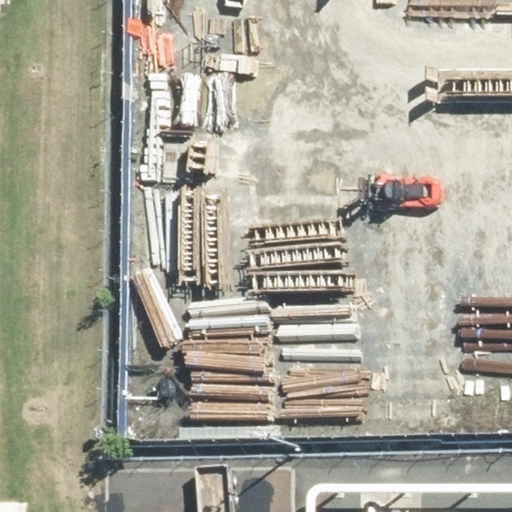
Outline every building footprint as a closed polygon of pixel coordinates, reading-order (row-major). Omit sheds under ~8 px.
[(0,0),(0,511),(29,511),(21,0),(0,0)] [(167,33),(105,32),(104,116),(166,117),(167,33)] [(414,142),(413,190),(498,192),(500,145),(414,142)] [(117,294),(145,295),(141,414),(210,416),(228,417),(235,186),(155,183),(145,183),(144,229),(119,229),(117,294)] [(497,232),(411,227),(409,265),(495,270),(497,232)] [(496,292),(459,291),(456,363),(494,364),(496,292)] [(315,305),(283,304),(281,398),(313,399),(315,305)] [(495,374),(412,370),(410,402),(493,406),(495,374)]
